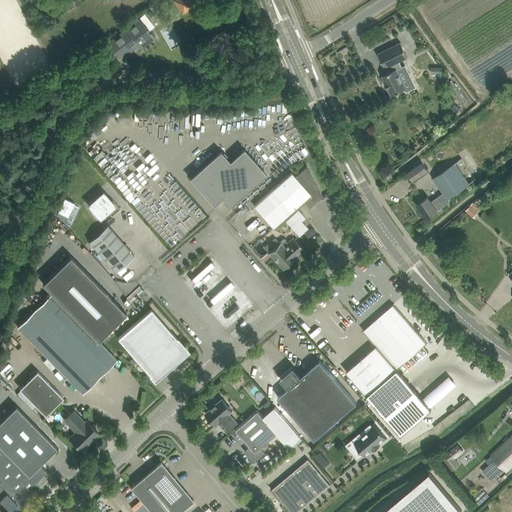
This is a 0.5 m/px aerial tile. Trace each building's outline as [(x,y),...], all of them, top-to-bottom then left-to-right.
[(157,0),(149,7),(154,13),(163,6),(158,0),(157,0)] [(173,0),(174,0),(177,5),(183,13),(190,8),(190,7),(198,1),(197,0),(173,0)] [(126,29),(106,44),(113,53),(117,58),(118,58),(136,43),(140,48),(155,37),(150,30),(139,18),(129,26),(131,29),(128,31),(126,29)] [(400,42),(378,53),(385,67),(386,67),(388,72),(382,75),(385,82),(384,83),(387,88),(388,87),(391,95),(406,88),(398,72),(403,69),(399,61),(407,56),(400,42)] [(416,55),(429,49),(428,45),(414,52),(416,55)] [(439,59),(434,53),(431,55),(436,62),(439,59)] [(437,66),(431,67),(431,73),(437,73),(437,77),(442,77),(442,66),(437,66)] [(455,104),(451,109),(456,113),(460,109),(455,104)] [(100,148),(92,155),(102,165),(110,157),(100,148)] [(190,178),(214,205),(223,197),(231,206),(267,174),(244,148),(230,161),(220,151),(190,178)] [(414,182),(429,172),(422,162),(407,172),(414,182)] [(428,197),(417,204),(426,218),(437,210),(444,205),(450,201),(448,198),(469,184),(454,163),(433,178),(443,193),(438,197),(431,202),(428,197)] [(142,164),(132,169),(136,177),(146,173),(142,164)] [(254,205),(274,227),(303,201),(308,206),(321,193),(307,166),(295,176),(291,171),(254,205)] [(159,175),(162,179),(171,173),(168,169),(159,175)] [(128,174),(118,183),(125,190),(135,182),(128,174)] [(103,192),(89,205),(94,210),(92,212),(98,217),(99,216),(100,217),(108,211),(112,215),(120,208),(113,200),(111,201),(103,192)] [(64,198),(58,212),(68,217),(75,203),(64,198)] [(472,203),(465,211),(472,217),(480,210),(477,207),(473,204),(472,203)] [(298,209),(286,220),(298,235),(307,227),(301,220),(304,217),(298,209)] [(89,241),(116,271),(134,255),(108,225),(89,241)] [(269,252),(283,268),(294,258),(293,257),(303,248),(293,237),(288,242),(285,238),(283,238),(279,242),(280,242),(269,252)] [(55,289),(103,337),(126,313),(70,256),(42,283),(51,293),(55,289)] [(199,294),(224,271),(220,267),(195,289),(199,294)] [(352,311),(356,318),(376,308),(364,283),(345,293),(354,310),(352,311)] [(117,359),(99,341),(103,337),(55,289),(51,293),(17,327),(82,393),(117,359)] [(326,300),(331,306),(337,301),(332,295),(326,300)] [(376,345),(346,372),(366,395),(401,434),(431,407),(397,368),(419,349),(427,342),(393,304),(386,311),(363,330),(376,345)] [(163,373),(184,354),(181,350),(185,347),(151,308),(118,337),(152,376),(160,369),(163,373)] [(320,360),(301,376),(293,367),(280,378),(288,388),(278,397),(314,439),(357,402),(320,360)] [(63,397),(37,370),(19,388),(45,414),(63,397)] [(226,431),(237,422),(230,413),(232,411),(222,399),(205,413),(216,425),(219,422),(226,431)] [(39,464),(57,447),(16,405),(0,420),(0,479),(1,480),(0,481),(0,496),(1,498),(0,498),(0,499),(10,510),(12,508),(15,511),(17,510),(18,511),(27,503),(26,501),(31,496),(26,491),(46,471),(39,464)] [(302,437),(275,406),(263,417),(277,433),(290,448),(302,437)] [(99,433),(86,420),(85,422),(74,410),(64,420),(75,431),(69,437),(82,450),(99,433)] [(258,410),(235,430),(252,449),(246,453),(254,462),(265,452),(261,447),(277,433),(263,417),(258,410)] [(386,437),(376,424),(354,442),(365,456),(372,450),(373,451),(381,445),(379,443),(386,437)] [(496,479),(511,464),(511,435),(491,455),(492,455),(488,459),(491,463),(485,468),(493,477),(494,477),(496,479)] [(314,457),(323,468),(330,463),(320,452),(314,457)] [(297,511),(330,485),(308,458),(271,489),(291,511),(297,511)] [(130,487),(151,511),(179,511),(194,500),(161,461),(130,487)] [(429,472),(381,511),(459,511),(462,510),(429,472)] [(477,495),(481,501),(490,496),(486,489),(477,495)]
